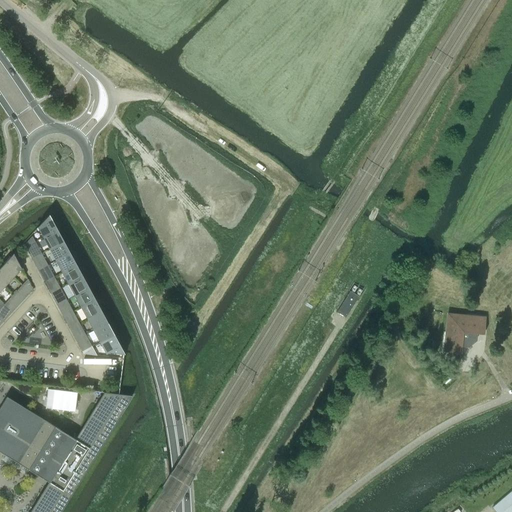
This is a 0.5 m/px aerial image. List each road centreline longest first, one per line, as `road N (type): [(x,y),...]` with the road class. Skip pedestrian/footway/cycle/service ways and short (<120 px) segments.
road 1 (primary): [(187,511),(178,424),(151,312),(86,173)]
road 2 (primary): [(62,192),(108,256),(138,317),(165,401),(178,511)]
